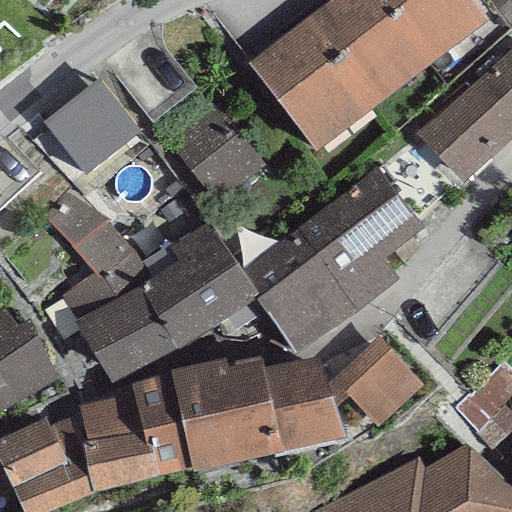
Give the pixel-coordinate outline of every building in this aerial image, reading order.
[(377,0),(329,0),(303,20),(369,105),(426,61),(377,0)] [(475,0),(377,0),(426,61),(487,14),(475,0)] [(303,20),(251,60),(318,145),(369,105),(303,20)] [(511,41),(416,131),(462,179),(511,131),(511,41)] [(0,50),(0,76),(13,66),(0,50)] [(139,130),(98,77),(42,119),(83,172),(139,130)] [(264,164),(216,103),(170,139),(217,200),(264,164)] [(378,167),(299,227),(359,306),(398,276),(382,256),(422,225),(378,167)] [(68,193),(43,216),(71,243),(98,272),(135,251),(109,220),(68,193)] [(140,260),(133,265),(177,344),(254,293),(257,290),(242,269),(204,222),(140,260)] [(359,306),(299,227),(242,269),(257,290),(254,293),(296,349),(359,306)] [(98,272),(60,293),(111,380),(177,344),(133,265),(140,260),(135,251),(98,272)] [(0,302),(0,407),(56,373),(29,315),(16,323),(0,302)] [(422,382),(379,334),(332,376),(375,424),(422,382)] [(171,370),(133,379),(135,389),(156,473),(189,463),(190,469),(339,433),(319,353),(264,366),(261,353),(227,361),(225,353),(170,366),(171,370)] [(77,403),(79,412),(85,438),(81,440),(92,488),(156,473),(135,389),(77,403)] [(44,416),(0,436),(0,466),(11,487),(24,511),(32,511),(92,488),(81,440),(85,438),(79,412),(50,426),(44,416)] [(511,511),(511,485),(466,441),(424,466),(418,455),(310,511),(511,511)] [(0,493),(11,487),(0,466),(0,493)]
